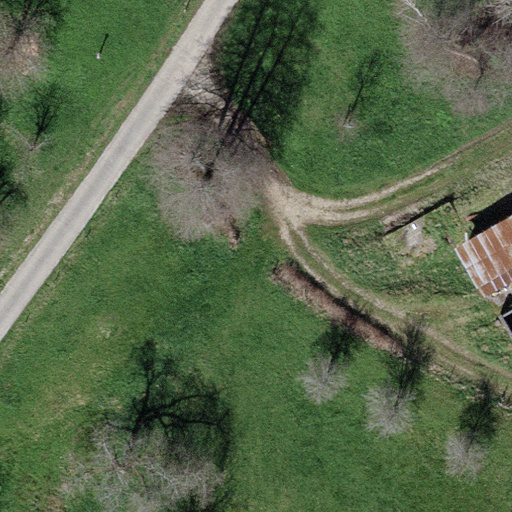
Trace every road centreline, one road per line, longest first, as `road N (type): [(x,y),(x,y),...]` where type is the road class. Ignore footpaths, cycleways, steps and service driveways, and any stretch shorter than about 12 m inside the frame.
road 1 (track): [(511,128),(408,184),(335,211),(302,214),(266,195),(174,55)]
road 2 (track): [(0,302),(210,0)]
road 3 (track): [(511,388),(295,269),(269,230),(266,195)]
